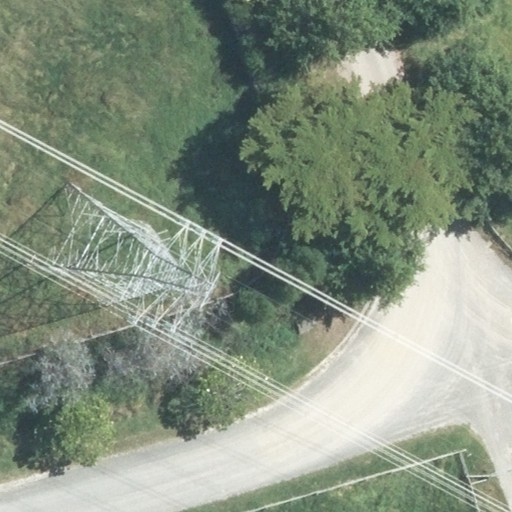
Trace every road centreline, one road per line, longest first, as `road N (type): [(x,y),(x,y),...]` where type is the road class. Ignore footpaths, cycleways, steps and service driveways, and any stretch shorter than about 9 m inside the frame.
road 1 (unknown): [(454,399),(326,0)]
road 2 (unknown): [(454,399),(85,511)]
